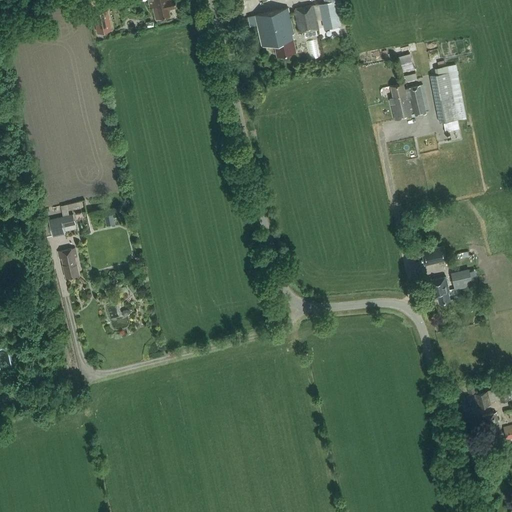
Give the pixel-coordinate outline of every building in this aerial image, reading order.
[(168,9),(176,7),(175,0),(148,0),(150,8),(153,7),(156,18),(170,16),(168,9)] [(336,0),(334,0),(320,3),(325,28),(342,24),(336,0)] [(299,33),(303,32),(318,28),(312,4),(293,8),(299,33)] [(276,56),(296,51),(292,34),(294,34),(288,7),(249,16),(252,26),(258,25),(262,46),(274,43),(276,56)] [(97,32),(111,29),(107,9),(92,13),(97,32)] [(397,54),(402,71),(414,67),(409,51),(397,54)] [(439,122),(457,119),(447,65),(435,68),(436,74),(430,75),(439,122)] [(403,73),(405,80),(417,78),(415,70),(403,73)] [(420,84),(404,88),(403,83),(390,86),(392,96),(390,97),(395,119),(427,113),(422,92),(420,84)] [(49,219),(52,235),(53,236),(65,233),(62,222),(75,219),(73,213),(49,219)] [(112,213),(105,215),(107,224),(114,222),(112,213)] [(424,265),(447,260),(444,245),(421,250),(424,265)] [(75,257),(76,256),(75,248),(71,249),(62,251),(58,252),(60,257),(61,257),(64,265),(66,278),(79,274),(75,257)] [(473,285),(469,268),(451,272),(455,289),(473,285)] [(430,280),(435,298),(437,298),(439,303),(450,300),(448,291),(449,291),(446,276),(430,280)] [(496,381),(497,385),(501,401),(509,399),(504,379),(496,381)] [(477,407),(491,403),(488,391),(474,394),(477,407)] [(498,433),(501,432),(496,412),(494,412),(484,414),(484,415),(482,415),(487,436),(490,436),(491,439),(499,437),(498,433)] [(511,437),(511,424),(503,426),(506,439),(511,437)]
